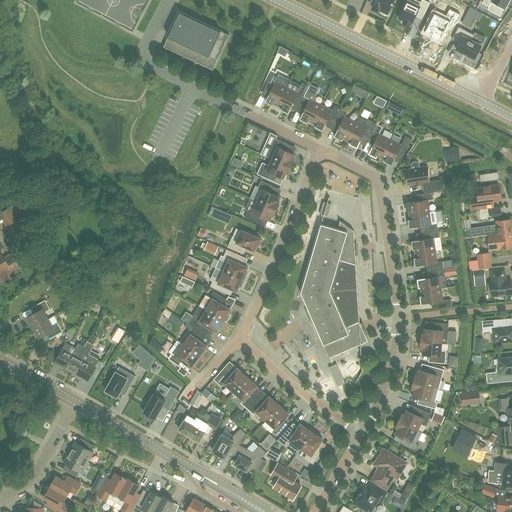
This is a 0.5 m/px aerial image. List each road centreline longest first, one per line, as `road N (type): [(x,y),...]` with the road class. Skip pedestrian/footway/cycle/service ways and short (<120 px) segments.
road 1 (residential): [(319,150),(377,180),(392,355),(360,429)]
road 2 (tertiary): [(275,0),(473,100)]
road 3 (residential): [(241,338),(319,150)]
road 4 (residential): [(232,108),(148,66),(144,46),(168,0)]
road 5 (residential): [(360,429),(249,352),(241,338)]
road 6 (tertiary): [(184,464),(74,402)]
road 7 (residential): [(0,499),(31,481),(74,402)]
